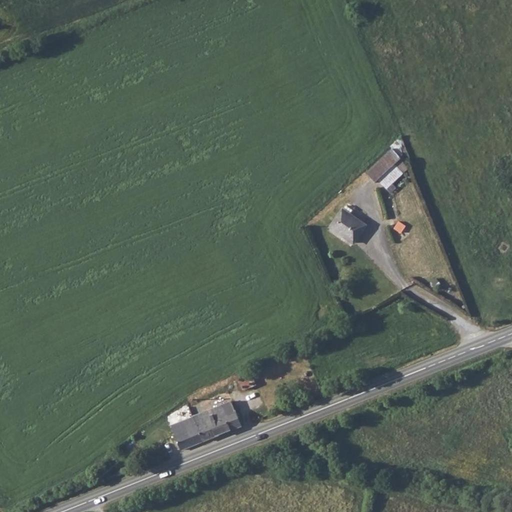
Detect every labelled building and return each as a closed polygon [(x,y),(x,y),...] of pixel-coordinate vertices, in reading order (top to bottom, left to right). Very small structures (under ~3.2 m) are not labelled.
[(400,160),(392,150),(366,174),(377,185),(400,160)] [(332,233),(354,247),(366,228),(345,214),(332,233)] [(252,375),(240,379),(244,391),(257,386),(252,375)] [(237,428),(238,428),(228,402),(224,404),(237,428)] [(226,432),(237,428),(224,404),(202,412),(212,438),(226,432)] [(180,451),(212,438),(202,412),(192,416),(193,421),(171,429),(180,451)]
